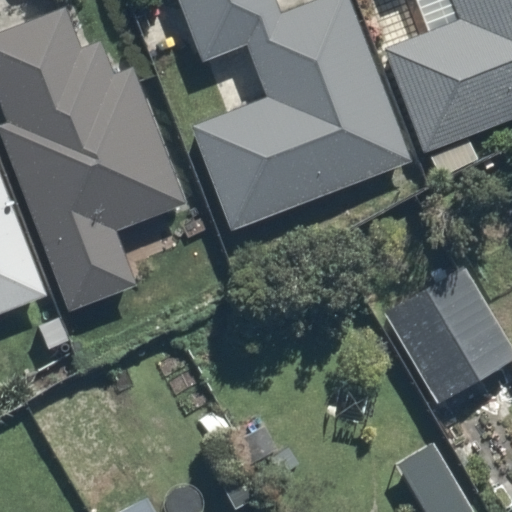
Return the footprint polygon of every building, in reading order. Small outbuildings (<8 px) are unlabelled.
[(259,94),(188,123),(232,232),(413,159),(349,0),(300,0),(275,10),(271,0),(172,0),(200,67),(241,51),(259,94)] [(511,0),(447,0),(456,19),(379,54),(423,152),(511,111),(511,0)] [(0,28),(0,110),(7,126),(0,128),(0,146),(71,311),(138,282),(117,233),(191,201),(134,71),(112,81),(93,37),(73,46),(55,5),(0,28)] [(0,314),(51,293),(0,173),(0,314)] [(511,353),(511,345),(459,247),(381,290),(437,394),(511,353)] [(480,511),(419,406),(371,434),(415,511),(480,511)]
